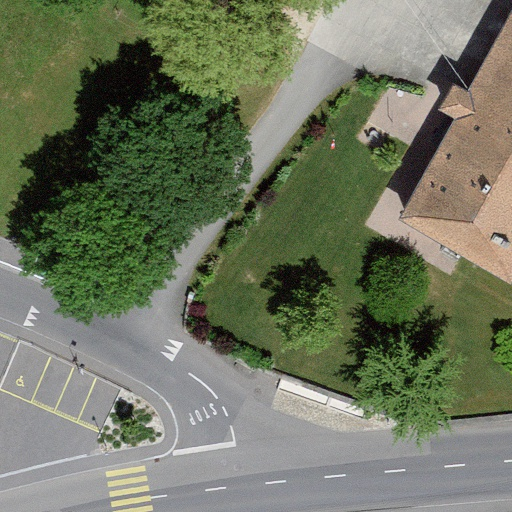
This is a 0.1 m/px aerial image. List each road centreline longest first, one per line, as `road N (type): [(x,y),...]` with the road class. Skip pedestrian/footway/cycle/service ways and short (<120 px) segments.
road 1 (residential): [(0,295),(174,365),(220,402),(244,484)]
road 2 (secondary): [(244,484),(511,460)]
road 3 (secondary): [(92,511),(244,484)]
